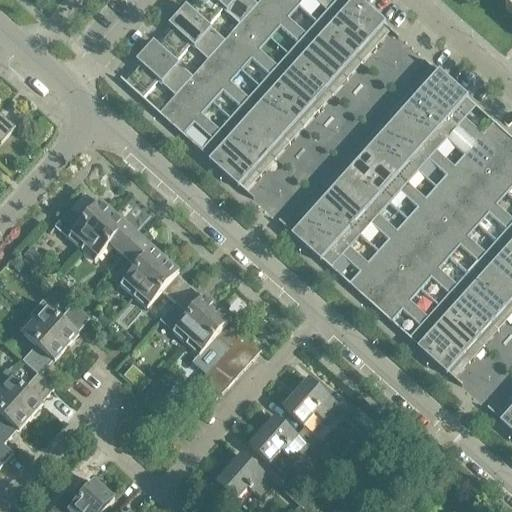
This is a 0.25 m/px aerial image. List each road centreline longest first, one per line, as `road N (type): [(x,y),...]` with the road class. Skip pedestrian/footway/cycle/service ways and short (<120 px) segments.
road 1 (residential): [(318,314),(96,115)]
road 2 (residential): [(511,487),(318,314)]
road 3 (residential): [(161,496),(318,314)]
road 4 (residential): [(3,511),(83,429),(161,496)]
road 5 (residential): [(0,223),(96,115)]
road 6 (residential): [(411,0),(511,88)]
road 7 (residential): [(71,92),(152,0)]
